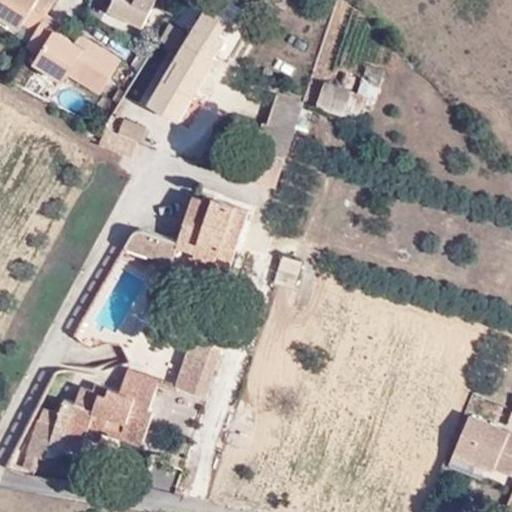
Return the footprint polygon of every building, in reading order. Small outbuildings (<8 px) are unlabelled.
[(125,63),(92,44),(87,52),(75,45),(58,33),(63,26),(48,17),(58,1),(55,0),(0,0),(0,19),(21,31),(24,27),(37,34),(29,47),(27,51),(41,58),(37,64),(65,81),(69,76),(104,95),(125,63)] [(142,0),(139,5),(130,0),(117,0),(111,12),(145,31),(162,2),(159,0),(142,0)] [(234,16),(211,4),(154,101),(184,120),(232,34),(228,30),(234,16)] [(37,34),(24,27),(21,31),(16,40),(17,40),(29,47),(37,34)] [(87,52),(92,44),(81,37),(75,45),(87,52)] [(144,72),(154,56),(144,51),(136,67),(144,72)] [(326,84),(317,109),(345,118),(346,114),(360,118),(367,96),(326,83),(326,84)] [(277,188),(306,98),(279,92),(271,123),(265,123),(249,182),(277,188)] [(105,144),(136,152),(144,121),(114,113),(105,144)] [(225,252),(240,255),(254,209),(218,198),(216,206),(200,201),(186,248),(201,252),(200,259),(222,265),(225,252)] [(141,238),(133,256),(177,268),(183,245),(153,237),(141,238)] [(236,269),(240,255),(225,252),(222,265),(236,269)] [(285,256),(280,272),(300,278),(305,263),(285,256)] [(205,341),(225,348),(230,332),(211,325),(205,341)] [(184,386),(209,394),(225,348),(205,341),(200,339),(184,386)] [(225,348),(209,394),(213,395),(228,349),(225,348)] [(71,401),(67,414),(62,431),(65,432),(97,441),(102,424),(114,427),(111,436),(152,445),(163,409),(158,408),(167,377),(136,368),(129,391),(102,384),(100,390),(87,388),(81,404),(71,401)] [(62,431),(67,414),(50,410),(48,418),(44,417),(32,467),(45,471),(48,458),(57,460),(65,432),(62,431)] [(110,444),(111,436),(114,427),(102,424),(97,441),(110,444)] [(436,489),(429,511),(455,511),(460,495),(436,489)]
